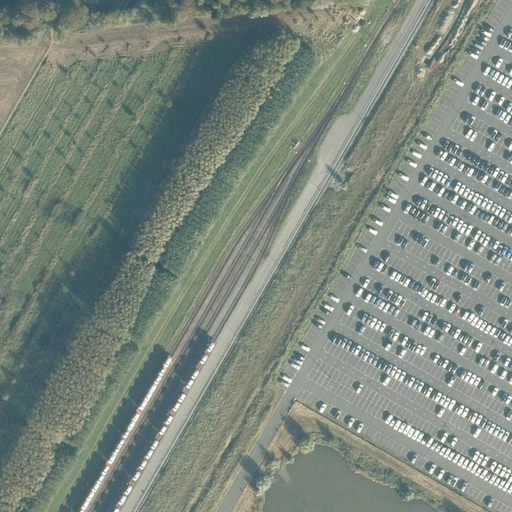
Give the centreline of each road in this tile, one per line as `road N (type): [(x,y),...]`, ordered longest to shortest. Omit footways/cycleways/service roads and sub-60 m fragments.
road 1 (unclassified): [(124,511),(417,3)]
road 2 (track): [(480,511),(325,425),(303,423),(277,439),(237,511)]
